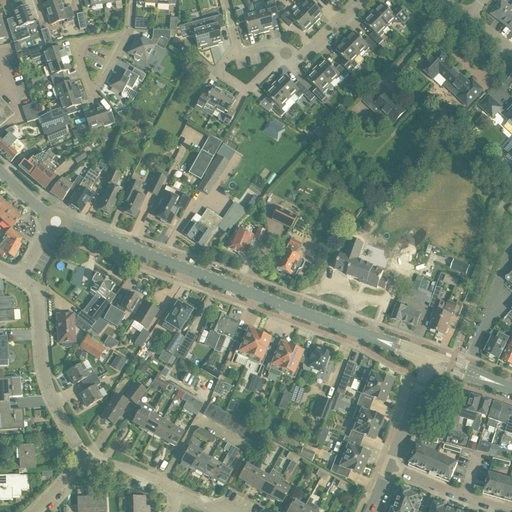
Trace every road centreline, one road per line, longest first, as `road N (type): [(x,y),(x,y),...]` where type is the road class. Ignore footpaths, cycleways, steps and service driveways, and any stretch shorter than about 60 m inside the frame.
road 1 (tertiary): [(429,360),(56,221)]
road 2 (residential): [(20,278),(37,291),(47,387),(83,458)]
road 3 (residential): [(391,466),(511,509)]
